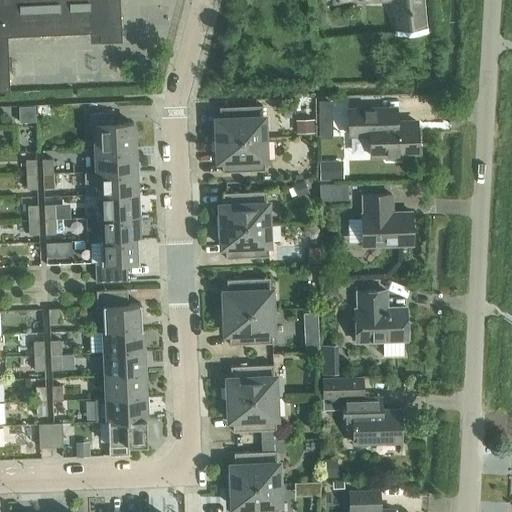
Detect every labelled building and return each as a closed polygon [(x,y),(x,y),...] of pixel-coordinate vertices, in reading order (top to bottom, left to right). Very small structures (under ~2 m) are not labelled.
[(0,0),(0,91),(10,92),(8,37),(100,33),(100,43),(122,42),(120,0),(0,0)] [(398,29),(423,26),(420,0),(332,0),(333,3),(378,0),(377,0),(393,0),(395,12),(396,12),(398,29)] [(332,101),(319,101),(319,114),(332,113),(332,101)] [(214,126),(215,140),(265,138),(264,117),(263,117),(263,105),(220,107),(220,126),(214,126)] [(397,108),(375,109),(348,110),(349,135),(366,135),(370,139),(371,156),(385,156),(388,160),(398,159),(400,155),(418,155),(417,122),(397,123),(397,108)] [(95,126),(96,149),(134,147),(133,123),(114,124),(114,113),(89,114),(89,126),(95,126)] [(314,122),(297,123),(297,132),(314,132),(314,122)] [(265,138),(215,140),(215,154),(222,153),(222,172),(265,171),(265,159),(266,159),(265,138)] [(134,147),(96,149),(97,172),(135,170),(134,147)] [(42,159),(43,174),(53,173),(53,159),(42,159)] [(26,160),(26,174),(37,174),(36,160),(26,160)] [(336,161),(320,162),(321,180),(336,180),(336,161)] [(135,170),(97,172),(98,194),(136,193),(135,170)] [(53,173),(43,174),(44,189),(54,188),(53,173)] [(37,174),(26,174),(27,189),(37,189),(37,174)] [(304,181),(295,184),(300,196),(309,193),(304,181)] [(348,184),(320,185),(320,200),(348,200),(348,184)] [(218,212),(218,226),(269,224),(268,203),(267,203),(266,191),(223,193),(224,212),(218,212)] [(136,193),(98,194),(99,217),(137,216),(136,193)] [(390,209),(392,209),(391,194),(363,195),(364,214),(362,214),(363,246),(413,245),(412,212),(391,213),(390,209)] [(28,206),(28,220),(39,220),(38,205),(28,206)] [(44,205),(45,220),(55,219),(55,205),(44,205)] [(137,216),(99,217),(100,240),(138,238),(137,216)] [(55,219),(45,220),(45,234),(56,234),(55,219)] [(39,220),(28,220),(29,235),(39,234),(39,220)] [(307,223),(303,227),(304,232),(311,238),(316,239),(320,234),(319,229),(312,223),(307,223)] [(269,224),(218,226),(219,240),(225,240),(226,259),(269,257),(268,245),(269,245),(269,224)] [(95,263),(96,282),(128,281),(127,263),(139,262),(138,238),(100,240),(101,263),(95,263)] [(56,242),(46,242),(46,256),(56,256),(56,242)] [(221,299),(222,313),(272,311),(271,289),(270,289),(270,278),(227,280),(228,299),(221,299)] [(337,281),(325,282),(325,294),(338,293),(337,281)] [(96,291),(97,307),(103,307),(104,330),(142,328),(141,304),(139,304),(139,305),(128,305),(127,290),(96,291)] [(358,309),(355,309),(356,342),(383,341),(384,356),(404,356),(403,340),(407,340),(406,308),(386,308),(384,308),(383,304),(386,304),(386,290),(358,291),(358,309)] [(60,323),(59,309),(49,309),(49,324),(60,323)] [(272,311),(222,313),(222,326),(229,326),(230,345),(273,343),(272,332),(273,332),(272,311)] [(318,312),(305,313),(306,325),(319,324),(318,312)] [(142,328),(104,330),(105,353),(143,351),(142,328)] [(50,341),(50,355),(61,355),(60,340),(50,341)] [(33,341),(34,356),(44,355),(44,341),(33,341)] [(143,351),(105,353),(106,375),(144,374),(143,351)] [(44,355),(34,356),(35,371),(45,370),(44,355)] [(61,355),(50,355),(51,370),(61,369),(61,355)] [(225,386),(225,399),(276,397),(275,376),(274,376),(273,365),(230,366),(231,385),(225,386)] [(144,374),(106,375),(107,398),(145,397),(144,374)] [(323,410),(343,409),(344,423),(353,423),(354,443),(401,442),(400,410),(381,411),(378,408),(375,408),(375,397),(363,397),(363,377),(323,378),(323,410)] [(35,387),(36,401),(46,401),(46,386),(35,387)] [(52,386),(52,401),(63,400),(62,386),(52,386)] [(145,397),(107,398),(108,421),(146,419),(145,397)] [(276,397),(225,399),(226,413),(232,413),(233,432),(276,430),(276,418),(277,418),(276,397)] [(63,400),(52,401),(53,415),(63,415),(63,400)] [(46,401),(36,401),(37,416),(47,416),(46,401)] [(146,419),(108,421),(109,456),(129,455),(129,444),(147,443),(146,419)] [(62,423),(50,424),(51,447),(63,447),(62,423)] [(51,447),(50,424),(39,424),(40,448),(51,447)] [(89,443),(76,443),(77,457),(90,457),(89,443)] [(228,472),(229,486),(279,484),(279,463),(278,463),(277,451),(234,453),(235,472),(228,472)] [(335,459),(323,460),(324,478),(335,478),(335,459)] [(279,484),(229,486),(230,500),(236,499),(236,511),(279,511),(279,505),(280,505),(279,484)] [(374,491),(350,492),(350,511),(354,511),(394,511),(394,509),(380,510),(379,491),(374,491)]
